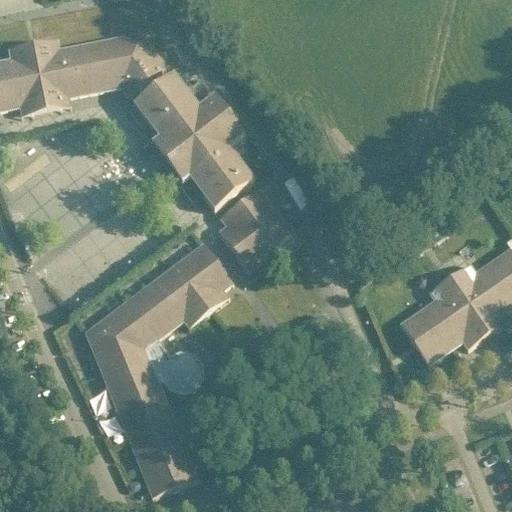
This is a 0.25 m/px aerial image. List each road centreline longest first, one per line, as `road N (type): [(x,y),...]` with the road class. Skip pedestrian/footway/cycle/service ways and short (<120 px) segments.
road 1 (unclassified): [(390,449),(389,416),(301,201),(169,33),(162,0)]
road 2 (unclassified): [(100,511),(24,321)]
road 3 (unclassified): [(390,449),(237,511)]
